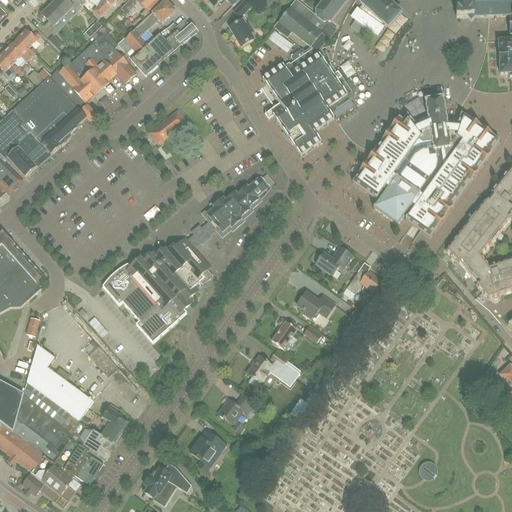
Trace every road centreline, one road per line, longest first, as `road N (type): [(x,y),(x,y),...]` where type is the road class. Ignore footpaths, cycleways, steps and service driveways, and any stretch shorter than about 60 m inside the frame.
road 1 (residential): [(7,217),(211,50)]
road 2 (residential): [(298,182),(262,219),(193,331),(193,347),(207,357)]
road 3 (residential): [(98,511),(207,357)]
road 4 (residential): [(207,357),(311,201)]
road 5 (residential): [(298,182),(211,50)]
